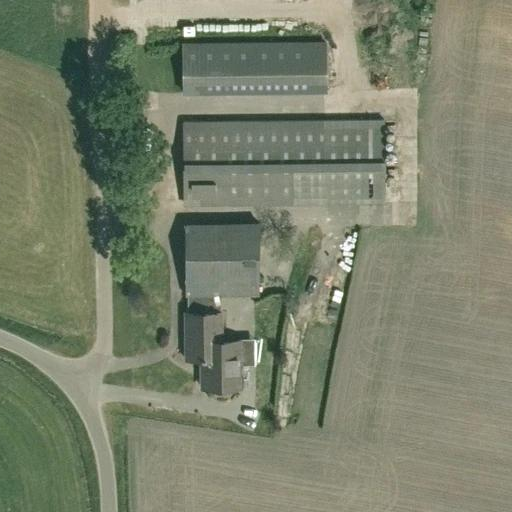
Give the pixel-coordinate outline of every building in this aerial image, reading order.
[(324,89),(324,41),(182,43),(183,91),(324,89)] [(152,71),(152,45),(140,45),(141,71),(152,71)] [(183,123),(184,202),(217,202),(217,203),(384,201),(383,118),(325,118),(325,122),(183,123)] [(187,304),(220,303),(220,293),(258,293),(258,236),(184,237),(185,294),(187,294),(187,304)] [(221,342),(220,303),(187,304),(187,312),(185,312),(186,359),(186,360),(202,359),(203,388),(242,387),(241,342),(221,342)]
